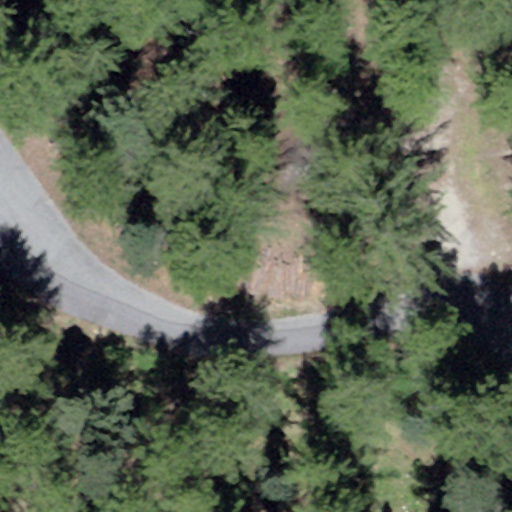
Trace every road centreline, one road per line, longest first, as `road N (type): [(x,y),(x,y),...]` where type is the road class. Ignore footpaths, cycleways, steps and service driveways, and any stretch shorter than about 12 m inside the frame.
road 1 (unclassified): [(0,144),(26,190),(93,262),(151,305),(311,336),(438,327),(511,369)]
road 2 (track): [(511,284),(457,189),(405,0)]
